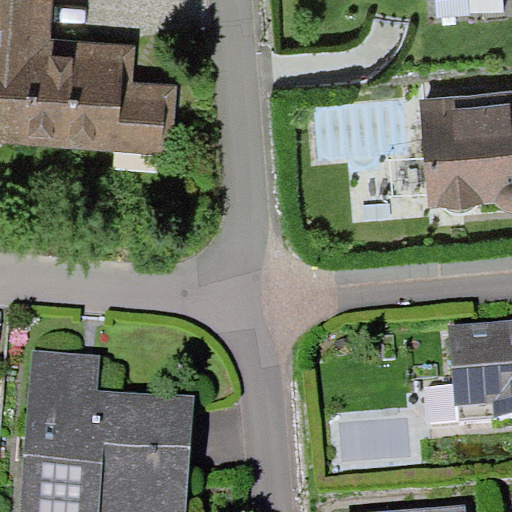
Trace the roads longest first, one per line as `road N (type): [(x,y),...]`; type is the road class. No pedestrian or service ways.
road 1 (residential): [(253,285),(229,0)]
road 2 (residential): [(253,285),(511,267)]
road 3 (residential): [(0,267),(253,285)]
road 4 (residential): [(272,511),(253,285)]
